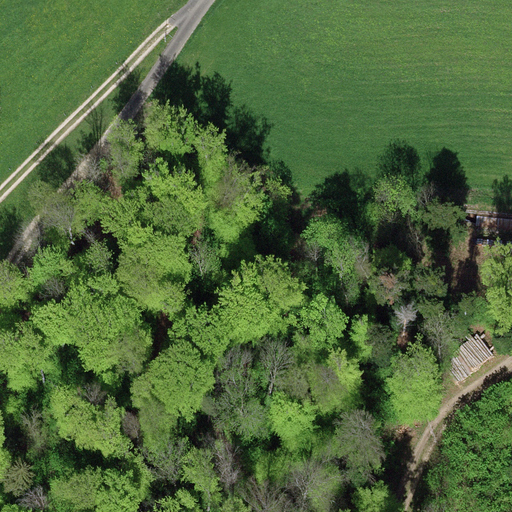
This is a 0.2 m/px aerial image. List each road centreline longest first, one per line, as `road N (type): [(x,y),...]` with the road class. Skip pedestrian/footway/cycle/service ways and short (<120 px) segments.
road 1 (track): [(0,195),(87,101),(197,4)]
road 2 (track): [(123,118),(0,276)]
road 3 (track): [(511,360),(449,411),(398,511)]
road 4 (track): [(197,4),(123,118)]
